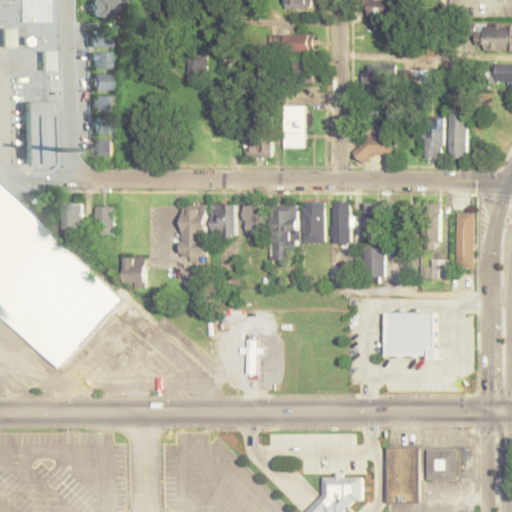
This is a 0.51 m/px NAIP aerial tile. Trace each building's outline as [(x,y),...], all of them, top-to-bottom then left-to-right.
[(126,17),(126,0),(94,0),(95,17),(126,17)] [(369,0),(370,17),(399,17),(398,0),(369,0)] [(511,49),(511,24),(479,24),(479,49),(511,49)] [(16,28),(4,28),(4,48),(16,48),(16,28)] [(115,46),(115,33),(93,33),(93,46),(115,46)] [(315,50),(315,34),(285,34),(285,50),(315,50)] [(43,71),(56,71),(56,51),(43,51),(43,71)] [(114,52),(93,52),(93,69),(114,69),(114,52)] [(189,81),(208,81),(208,54),(189,54),(189,81)] [(292,83),(314,83),(314,61),(292,61),(292,83)] [(364,90),(392,90),(392,76),(398,76),(398,63),(364,63),(364,90)] [(511,63),(496,63),(496,86),(511,86),(511,63)] [(112,75),(95,75),(95,113),(112,113),(112,75)] [(27,165),(49,165),(49,118),(57,118),(57,101),(26,102),(27,165)] [(289,105),(289,147),(307,147),(307,105),(289,105)] [(451,112),(451,157),(469,157),(469,112),(451,112)] [(425,157),(446,157),(446,116),(425,116),(425,157)] [(114,134),(114,118),(95,118),(95,134),(114,134)] [(273,156),(273,137),(246,137),(246,156),(273,156)] [(93,156),(113,156),(113,139),(93,139),(93,156)] [(0,185),(0,314),(38,349),(41,347),(64,370),(113,311),(118,315),(127,305),(124,299),(127,295),(118,286),(114,291),(0,185)] [(326,201),(305,201),(305,241),(326,241),(326,201)] [(354,201),(334,201),(334,244),(354,244),(354,201)] [(85,202),(64,202),(64,234),(85,234),(85,202)] [(426,241),(443,241),(443,202),(426,202),(426,241)] [(184,203),(184,260),(209,260),(209,203),(184,203)] [(214,233),(238,233),(238,203),(214,203),(214,233)] [(248,203),(248,238),(267,238),(267,203),(248,203)] [(298,240),(298,203),(274,203),(274,240),(298,240)] [(384,203),(365,203),(365,237),(384,237),(384,203)] [(98,205),(98,233),(117,233),(117,205),(98,205)] [(458,267),(476,267),(476,212),(458,212),(458,267)] [(386,248),(365,248),(365,276),(386,276),(386,248)] [(127,257),(127,287),(149,287),(149,257),(127,257)] [(452,278),(452,259),(433,259),(433,278),(452,278)] [(242,319),(242,310),(210,310),(210,319),(242,319)] [(388,312),(438,312),(437,348),(443,349),(443,359),(432,358),(431,355),(389,355),(388,312)] [(248,379),(257,379),(257,374),(258,374),(257,352),(264,353),(265,347),(258,346),(258,339),(258,332),(247,332),(247,339),(247,346),(240,346),(240,352),(247,353),(247,372),(248,374),(248,379)] [(389,446),(421,446),(421,502),(390,502),(389,446)] [(429,448),(458,448),(457,478),(429,479),(429,448)] [(325,475),(335,475),(335,472),(346,472),(346,476),(366,476),(365,500),(356,501),(345,511),(306,511),(325,494),(325,475)]
